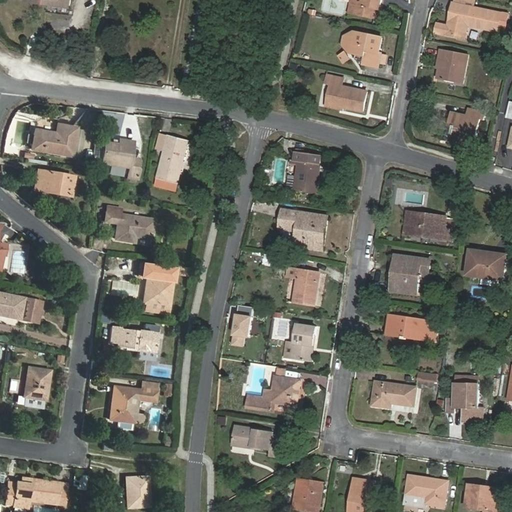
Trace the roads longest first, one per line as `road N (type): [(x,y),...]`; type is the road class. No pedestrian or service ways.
road 1 (residential): [(383,150),(337,432),(511,455)]
road 2 (residential): [(195,511),(193,441),(209,289),(257,116)]
road 3 (residential): [(0,442),(72,451),(92,282),(82,263),(0,201)]
road 4 (residential): [(0,80),(257,116)]
road 5 (residential): [(383,150),(418,0)]
road 6 (residential): [(383,150),(511,187)]
road 7 (residential): [(257,116),(383,150)]
